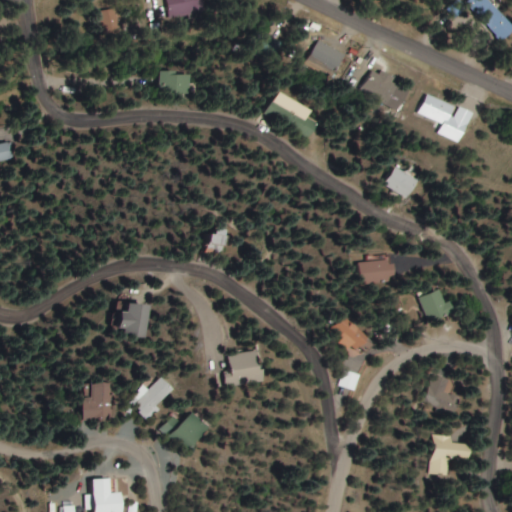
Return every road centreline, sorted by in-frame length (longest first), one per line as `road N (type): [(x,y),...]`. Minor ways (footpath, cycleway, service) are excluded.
road 1 (residential): [(5,0),(15,83),(61,129),(310,165),(427,216),(468,268),(498,362)]
road 2 (residential): [(342,460),(314,356),(234,289),(177,268),(100,272),(26,319),(0,311)]
road 3 (tertiary): [(511,102),(396,37),(300,0)]
road 4 (tertiary): [(342,460),(376,385),(415,352),(463,345),(498,362)]
road 5 (residential): [(159,511),(148,459),(105,438),(17,455),(0,450)]
road 6 (tertiary): [(498,362),(485,493),(492,511)]
